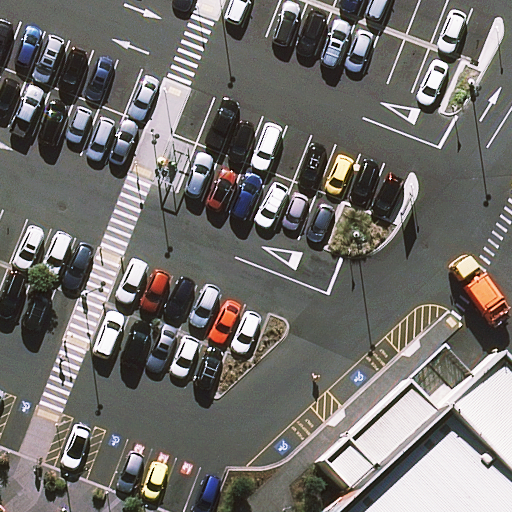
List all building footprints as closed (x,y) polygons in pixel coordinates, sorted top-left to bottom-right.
[(259,0),(188,0),(170,48),(231,72),(259,0)] [(277,0),(278,15),(332,11),(331,0),(277,0)] [(87,172),(46,63),(8,25),(0,32),(0,148),(21,199),(87,172)] [(250,130),(213,98),(154,167),(192,199),(250,130)] [(92,326),(64,307),(34,349),(63,369),(92,326)] [(511,511),(511,370),(488,341),(460,366),(436,339),(318,454),(342,478),(306,511),(511,511)] [(0,454),(25,420),(0,401),(0,454)]
